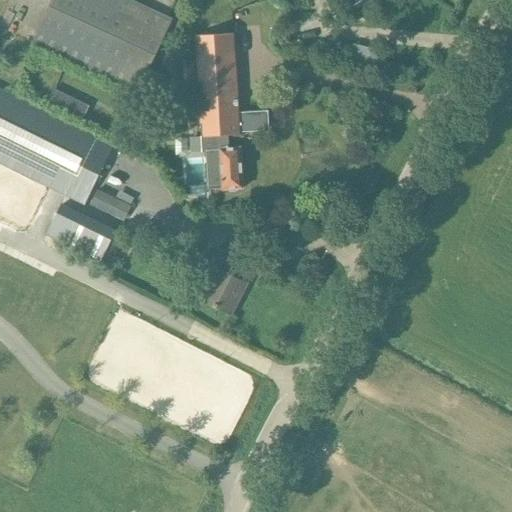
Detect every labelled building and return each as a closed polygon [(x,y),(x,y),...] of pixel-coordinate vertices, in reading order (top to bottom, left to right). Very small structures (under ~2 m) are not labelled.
[(128,0),(53,0),(33,45),(117,84),(138,93),(151,65),(172,20),(128,0)] [(299,0),(290,0),(293,12),(302,10),(299,0)] [(349,0),(354,8),(369,0),(349,0)] [(199,84),(202,137),(201,137),(202,153),(207,153),(209,190),(224,189),(224,190),(244,189),(241,149),(230,149),(229,137),(240,136),(234,34),(214,35),(196,36),(198,61),(183,61),(184,85),(199,84)] [(380,75),(385,53),(352,45),(347,67),(380,75)] [(54,89),(47,105),(83,122),(90,106),(54,89)] [(114,147),(0,91),(0,162),(85,204),(114,147)] [(358,115),(347,125),(358,136),(368,126),(358,115)] [(98,189),(90,206),(123,222),(131,206),(116,198),(98,189)] [(48,235),(103,262),(118,234),(63,206),(48,235)] [(115,241),(109,253),(118,258),(124,245),(115,241)] [(204,301),(213,306),(231,315),(247,284),(226,273),(233,261),(210,249),(199,270),(216,279),(204,301)]
